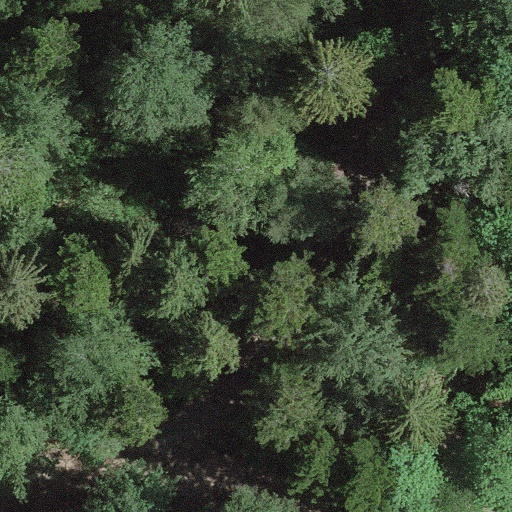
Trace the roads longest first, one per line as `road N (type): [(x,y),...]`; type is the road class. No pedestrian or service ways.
road 1 (track): [(496,511),(444,396),(396,242),(388,123),(421,0)]
road 2 (track): [(388,123),(268,357),(206,429),(142,474)]
road 3 (track): [(290,511),(230,489),(142,474)]
road 4 (track): [(142,474),(32,477),(0,487)]
